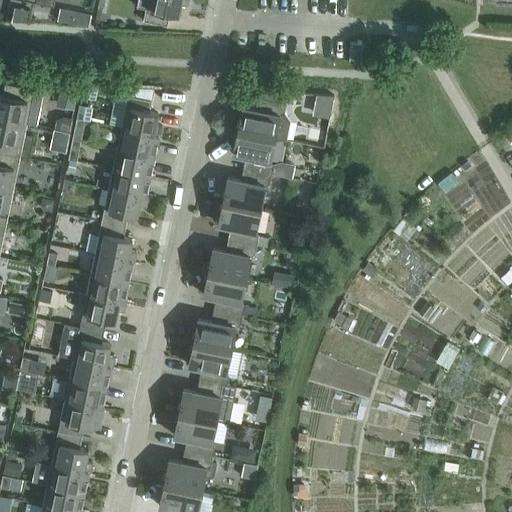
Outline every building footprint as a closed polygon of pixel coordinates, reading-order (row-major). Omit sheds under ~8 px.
[(146,0),(143,20),(166,25),(169,13),(178,15),(180,4),(186,5),(187,0),(146,0)] [(11,22),(27,23),(30,10),(14,7),(11,22)] [(361,43),(361,41),(356,40),(356,43),(349,42),(348,62),(360,62),(362,43),(361,43)] [(0,117),(26,122),(36,124),(43,91),(10,84),(8,96),(0,94),(0,117)] [(59,85),(57,96),(75,99),(77,89),(59,85)] [(83,95),(94,97),(96,86),(84,86),(83,95)] [(158,135),(157,135),(159,136),(162,125),(155,124),(157,113),(149,111),(151,100),(127,95),(120,127),(158,135)] [(274,137),(286,140),(290,120),(283,112),(285,103),(257,97),(254,109),(241,106),(236,130),(274,137)] [(77,110),(76,118),(89,120),(91,113),(77,110)] [(24,134),(26,122),(0,117),(0,151),(19,156),(29,158),(33,135),(24,134)] [(76,118),(72,138),(81,140),(85,120),(76,118)] [(158,135),(120,127),(116,147),(153,155),(157,135),(158,135)] [(242,167),(271,173),(272,165),(272,164),(270,161),(269,160),(274,137),(236,130),(232,153),(244,156),(242,167)] [(76,160),(81,140),(72,138),(68,159),(76,160)] [(112,168),(149,176),(153,155),(116,147),(112,168)] [(0,151),(0,186),(12,189),(19,156),(0,151)] [(272,165),(271,173),(279,175),(281,167),(272,165)] [(271,173),(242,167),(240,179),(227,177),(222,200),(259,208),(264,185),(265,185),(269,183),(271,173)] [(149,176),(112,168),(107,188),(145,196),(145,195),(149,176)] [(0,221),(5,223),(12,189),(0,186),(0,221)] [(147,196),(145,195),(145,196),(107,188),(101,221),(125,226),(127,214),(136,216),(138,205),(145,206),(147,196)] [(53,199),(41,197),(40,204),(44,211),(51,211),(53,199)] [(227,238),(256,244),(258,235),(255,231),(254,231),(259,208),(222,200),(217,223),(230,226),(227,238)] [(101,221),(94,253),(131,261),(133,262),(135,251),(129,250),(131,238),(122,237),(125,226),(101,221)] [(7,248),(22,250),(23,232),(8,231),(7,248)] [(256,244),(266,246),(268,237),(258,235),(256,244)] [(254,253),(256,244),(227,238),(225,250),(212,247),(207,271),(244,278),(249,255),(250,255),(254,253)] [(46,264),(54,266),(56,254),(48,252),(46,264)] [(94,253),(90,273),(127,281),(131,261),(94,253)] [(57,267),(45,265),(42,279),(54,282),(57,267)] [(213,308),(241,314),(243,305),(241,302),(240,301),(244,278),(207,271),(202,294),(215,297),(213,308)] [(85,294),(90,295),(123,301),(127,281),(90,273),(85,294)] [(294,288),(297,275),(289,273),(286,287),(294,288)] [(52,292),(40,289),(37,299),(49,302),(52,292)] [(81,313),(79,326),(103,331),(105,320),(114,322),(116,310),(123,312),(125,301),(123,301),(90,295),(86,314),(81,313)] [(255,317),(257,308),(244,305),(242,314),(255,317)] [(241,314),(213,308),(210,320),(197,318),(192,341),(230,349),(234,326),(236,326),(239,324),(241,314)] [(110,366),(110,367),(112,367),(114,357),(107,355),(109,344),(101,342),(103,331),(79,326),(72,358),(110,366)] [(198,379),(227,385),(228,376),(226,372),(225,372),(230,349),(192,341),(187,364),(200,367),(198,379)] [(20,369),(28,371),(31,359),(23,357),(20,369)] [(72,358),(68,379),(105,386),(110,367),(110,366),(72,358)] [(26,383),(28,371),(20,369),(19,369),(18,373),(19,373),(18,381),(26,383)] [(68,379),(64,399),(101,407),(101,406),(105,386),(68,379)] [(183,388),(178,412),(215,419),(228,422),(236,387),(227,385),(198,379),(196,391),(183,388)] [(103,407),(101,406),(101,407),(64,399),(57,431),(81,436),(83,425),(92,427),(94,416),(101,417),(103,407)] [(215,419),(178,412),(173,435),(186,438),(183,450),(212,455),(214,446),(211,443),(210,442),(215,419)] [(79,448),(81,436),(57,431),(50,464),(88,471),(87,472),(89,472),(92,462),(85,461),(87,449),(79,448)] [(212,455),(183,450),(181,461),(168,459),(163,482),(200,490),(203,478),(209,479),(213,476),(216,463),(210,462),(212,455)] [(20,477),(22,464),(6,461),(3,474),(20,477)] [(254,479),(257,465),(243,462),(241,476),(254,479)] [(50,464),(46,484),(83,492),(87,472),(88,471),(50,464)] [(0,487),(9,489),(11,478),(3,477),(0,487)] [(170,511),(195,511),(200,490),(163,482),(158,506),(171,508),(170,511)] [(46,484),(42,505),(78,511),(79,511),(83,492),(46,484)]
